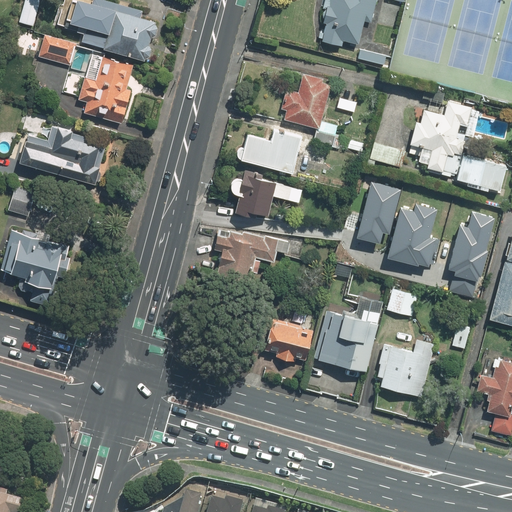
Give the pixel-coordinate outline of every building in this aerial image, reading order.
[(41,0),(25,0),(20,21),(34,25),(41,0)] [(145,59),(157,20),(141,16),(143,10),(108,0),(65,0),(59,23),(85,31),(83,40),(105,47),(145,59)] [(323,21),(326,22),(322,39),(341,44),(343,39),(359,43),(365,20),(370,21),(375,0),(323,0),(322,5),(327,6),(323,21)] [(76,42),(46,34),(39,55),(70,64),(76,42)] [(389,55),(360,47),(357,57),(386,64),(389,55)] [(134,64),(104,56),(97,78),(86,75),(80,98),(88,101),(85,111),(122,121),(131,89),(128,88),(134,64)] [(79,70),(67,70),(66,92),(77,93),(79,70)] [(301,89),(291,86),(284,114),(319,123),(330,79),(305,72),(301,89)] [(359,96),(340,93),(338,106),(357,108),(359,96)] [(448,110),(428,105),(424,118),(420,117),(414,137),(427,141),(421,161),(503,185),(510,159),(467,147),(479,106),(451,98),(448,110)] [(277,124),(274,136),(251,130),(245,153),(290,165),(293,155),(300,157),(306,132),(277,124)] [(74,129),(59,125),(58,126),(53,125),(49,138),(30,133),(22,161),(96,181),(107,140),(74,131),(74,129)] [(364,137),(352,135),(350,145),(362,147),(364,137)] [(407,146),(376,139),(372,156),(403,163),(407,146)] [(299,179),(247,168),(239,210),(272,217),(278,191),(296,194),(299,179)] [(388,228),(398,184),(371,177),(357,233),(380,238),(382,229),(388,228)] [(36,190),(16,184),(9,209),(30,215),(36,190)] [(389,253),(428,264),(436,235),(430,233),(437,208),(415,202),(414,209),(402,206),(389,253)] [(444,270),(475,277),(490,216),(470,211),(467,222),(456,219),(444,270)] [(281,234),(233,227),(219,226),(217,243),(226,244),(225,255),(261,260),(262,251),(278,254),(281,234)] [(50,238),(12,228),(2,269),(27,275),(26,279),(53,286),(56,274),(66,277),(71,256),(67,255),(71,243),(50,238)] [(511,260),(504,258),(488,316),(511,322),(511,260)] [(419,291),(394,285),(388,305),(413,312),(419,291)] [(364,315),(332,306),(319,352),(366,365),(382,308),(367,304),(364,315)] [(315,327),(278,315),(270,337),(282,341),(278,352),(294,357),(298,346),(307,349),(315,327)] [(470,324),(459,321),(454,338),(466,341),(470,324)] [(415,348),(387,341),(380,369),(389,371),(386,380),(422,389),(435,340),(418,336),(415,348)] [(476,390),(489,393),(485,409),(492,410),(488,429),(507,434),(511,415),(511,413),(509,413),(511,400),(511,360),(499,357),(497,364),(494,364),(491,375),(481,372),(476,390)] [(184,497),(163,508),(161,511),(195,511),(200,494),(185,490),(184,497)] [(18,511),(22,499),(0,492),(0,511),(18,511)] [(224,500),(211,496),(206,511),(239,511),(243,501),(225,496),(224,500)]
